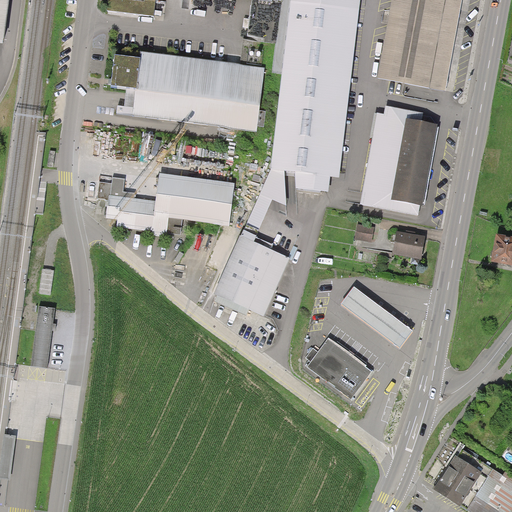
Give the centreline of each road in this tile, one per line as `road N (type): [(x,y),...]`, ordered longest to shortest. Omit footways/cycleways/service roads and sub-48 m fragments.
road 1 (unclassified): [(73,232),(94,232),(123,252),(374,446),(398,481)]
road 2 (primary): [(425,399),(501,0)]
road 3 (unclassified): [(55,511),(83,318),(73,232)]
road 4 (unclassified): [(73,232),(65,166),(86,0)]
